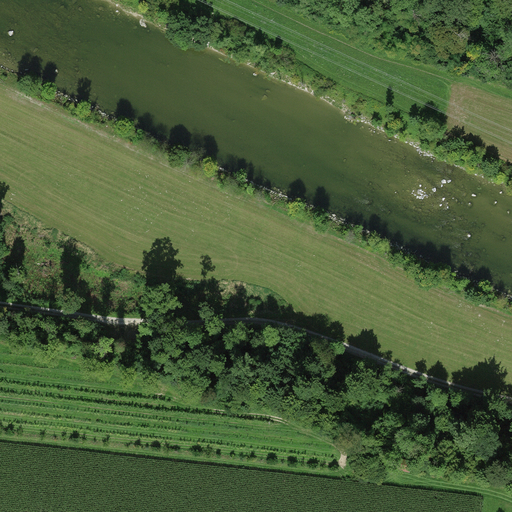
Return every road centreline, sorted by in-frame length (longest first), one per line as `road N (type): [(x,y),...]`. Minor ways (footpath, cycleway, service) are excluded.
road 1 (track): [(0,303),(199,326),(240,319),(511,399)]
road 2 (unknown): [(511,96),(378,54),(258,0)]
